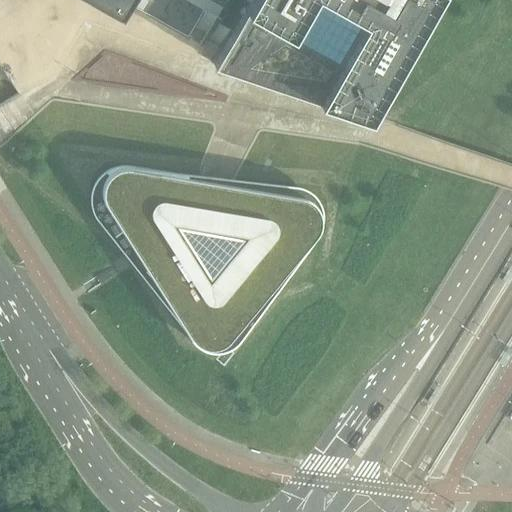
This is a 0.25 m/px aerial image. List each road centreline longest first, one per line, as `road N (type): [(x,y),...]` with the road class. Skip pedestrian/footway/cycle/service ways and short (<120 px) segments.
road 1 (unclassified): [(243,511),(147,452),(96,403),(17,303)]
road 2 (unclassified): [(17,303),(46,378),(90,445),(124,488),(157,511)]
road 3 (secondary): [(430,348),(386,383),(280,511)]
road 4 (secondary): [(334,511),(415,390),(430,348)]
road 5 (secondary): [(430,348),(511,218)]
